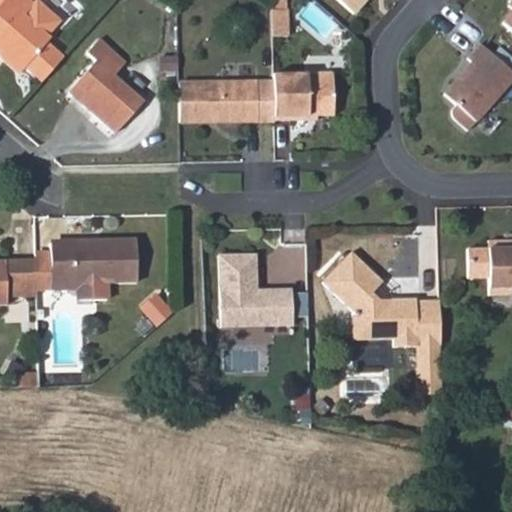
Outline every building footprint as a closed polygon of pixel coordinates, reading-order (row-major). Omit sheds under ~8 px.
[(22,67),(38,82),(62,56),(45,41),(48,38),(46,37),(60,21),(36,0),(34,3),(29,0),(0,0),(0,56),(2,54),(20,70),(22,67)] [(290,32),(291,6),(274,6),(274,32),(290,32)] [(85,52),(93,60),(66,90),(114,133),(143,102),(114,76),(125,64),(97,39),(85,52)] [(470,53),(474,58),(446,89),(457,99),(457,114),(469,125),(511,75),(511,65),(483,39),(470,53)] [(2,54),(0,56),(0,60),(15,75),(20,70),(2,54)] [(332,115),(331,73),(270,74),(270,81),(271,120),(306,119),(306,115),(332,115)] [(179,82),(180,121),(256,120),(255,81),(179,82)] [(270,81),(255,81),(256,120),(271,120),(270,81)] [(511,236),(504,237),(505,243),(470,243),(471,274),(491,274),(491,290),(511,289),(511,236)] [(59,246),(59,255),(61,291),(81,291),(80,283),(85,283),(85,300),(116,299),(115,282),(145,281),(143,239),(79,242),(79,245),(59,246)] [(257,284),(257,249),(220,250),(221,321),(293,320),(292,283),(257,284)] [(418,365),(418,391),(442,391),(442,297),(417,297),(417,295),(380,295),(373,289),(384,279),(353,249),(325,278),(354,307),(355,336),(395,335),(395,343),(423,343),(423,365),(418,365)] [(59,255),(40,256),(40,262),(41,292),(61,291),(59,255)] [(0,305),(16,305),(16,298),(15,263),(15,261),(0,261),(0,305)] [(40,262),(15,263),(16,298),(41,297),(41,292),(40,262)]
